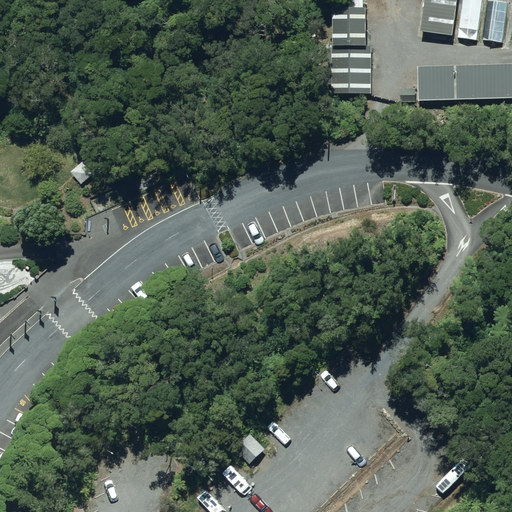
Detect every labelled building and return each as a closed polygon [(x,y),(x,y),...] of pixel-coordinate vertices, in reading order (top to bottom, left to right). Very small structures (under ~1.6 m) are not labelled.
[(327,95),(365,94),(365,108),(387,108),(386,86),(372,87),(370,0),(336,0),(337,52),(326,52),(327,95)] [(452,0),(414,0),(413,9),(421,10),(418,35),(447,39),(452,0)] [(465,0),(460,38),(506,45),(511,3),(511,0),(509,0),(465,0)] [(511,98),(511,65),(421,67),(421,100),(511,98)] [(0,307),(39,292),(40,265),(0,279),(0,307)]
